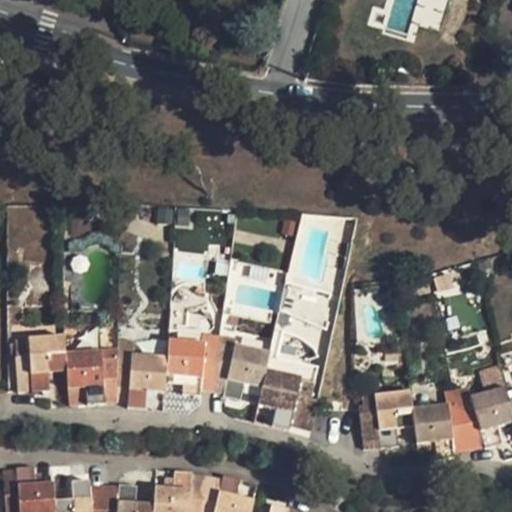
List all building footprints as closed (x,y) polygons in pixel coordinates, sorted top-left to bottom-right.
[(230,341),(199,336),(198,345),(197,349),(213,351),(228,353),(229,350),(230,341)] [(24,361),(12,361),(14,396),(25,396),(44,394),(44,376),(60,376),(58,358),(57,341),(23,341),(24,361)] [(198,345),(163,343),(161,360),(160,380),(177,381),(176,397),(194,399),(197,349),(198,345)] [(194,399),(206,400),(213,351),(197,349),(194,399)] [(228,353),(218,400),(234,404),(238,390),(255,393),(259,375),(263,357),(229,350),(228,353)] [(218,400),(228,353),(213,351),(206,400),(218,400)] [(112,354),(58,358),(60,376),(61,392),(79,391),(80,407),(110,405),(112,354)] [(294,387),(309,392),(315,372),(300,365),(263,357),(259,375),(294,384),(294,387)] [(127,359),(123,413),(140,413),(141,396),(159,397),(160,380),(161,360),(127,359)] [(294,384),(259,375),(255,393),(252,409),(269,414),(265,430),(283,434),(284,429),(298,431),(309,392),(294,387),(294,384)] [(497,390),(466,398),(472,427),(478,450),(492,444),(490,429),(508,426),(503,408),(497,390)] [(405,414),(404,397),(369,400),(370,409),(375,452),(392,450),(392,432),(407,431),(405,414)] [(472,427),(466,398),(449,400),(441,401),(442,410),(444,430),(455,429),(472,427)] [(511,405),(503,408),(508,426),(511,440),(511,405)] [(350,411),(356,456),(375,452),(370,409),(350,411)] [(442,410),(405,414),(407,431),(409,451),(429,447),(431,463),(447,462),(446,453),(444,430),(442,410)] [(444,430),(446,453),(478,450),(472,427),(455,429),(444,430)] [(50,511),(50,504),(49,485),(31,487),(30,470),(0,473),(0,511),(50,511)] [(151,489),(149,507),(148,511),(182,511),(185,476),(171,473),(169,490),(151,489)] [(182,511),(211,511),(218,480),(201,477),(185,476),(182,511)] [(211,511),(246,511),(248,503),(232,501),(233,482),(218,480),(211,511)] [(68,504),(50,504),(50,511),(84,511),(83,486),(67,485),(68,504)] [(111,511),(114,489),(99,487),(83,486),(84,511),(111,511)] [(148,511),(149,507),(132,506),(132,487),(114,489),(111,511),(148,511)]
